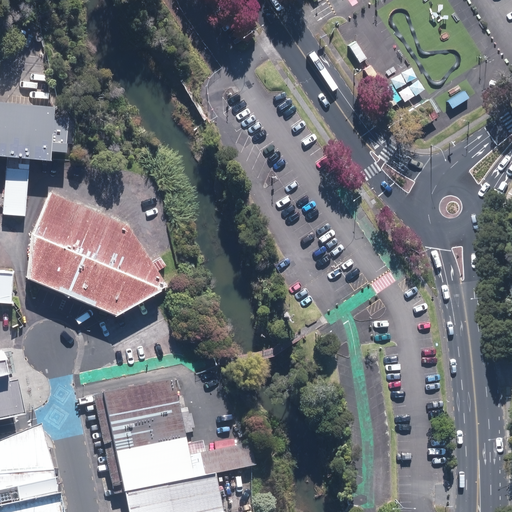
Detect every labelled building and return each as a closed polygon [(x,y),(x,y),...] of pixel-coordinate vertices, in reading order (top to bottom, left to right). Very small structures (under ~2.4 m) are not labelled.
[(448,102),(452,109),(469,97),(465,91),(448,102)] [(0,95),(0,150),(55,155),(56,145),(70,146),(73,113),(58,111),(59,101),(0,95)] [(32,169),(5,168),(2,211),(29,213),(32,169)] [(29,233),(27,276),(116,315),(162,287),(128,230),(46,194),(29,233)] [(0,297),(14,298),(16,268),(0,267),(0,297)] [(14,339),(0,341),(0,404),(34,397),(31,386),(27,363),(18,364),(14,339)] [(168,396),(98,410),(124,491),(204,477),(253,466),(247,443),(188,460),(168,396)] [(77,511),(73,485),(68,486),(67,471),(63,472),(48,420),(0,439),(0,511),(77,511)] [(126,493),(129,511),(225,511),(216,476),(126,493)]
